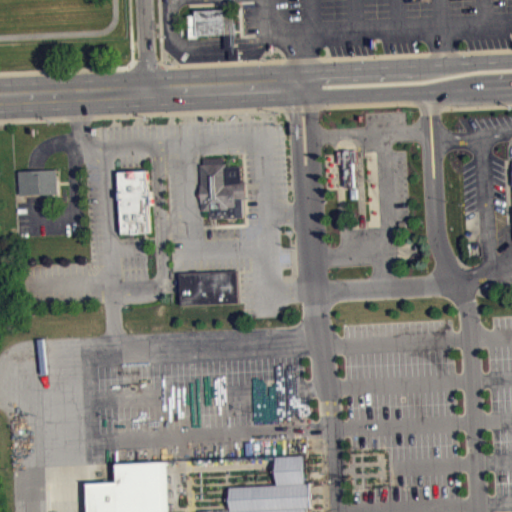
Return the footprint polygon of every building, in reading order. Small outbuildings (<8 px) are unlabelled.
[(189,14),(196,14),(197,10),(224,8),(225,34),(190,35),(189,14)] [(340,149),(359,148),(359,160),(354,160),(355,184),(346,184),(345,160),(340,160),(340,149)] [(204,158),(204,163),(201,163),(202,208),(210,208),(210,217),(244,216),(243,197),(247,197),(246,180),(241,180),(241,165),(226,165),(226,161),(223,162),(223,157),(204,158)] [(20,169),(21,194),(31,194),(59,192),(58,167),(31,168),(20,169)] [(121,170),(131,170),(131,169),(139,169),(139,170),(149,169),(149,189),(152,189),(153,203),(150,203),(152,230),(123,231),(121,170)] [(180,272),(182,303),(240,301),(239,270),(180,272)] [(90,511),(89,483),(119,481),(118,463),(170,461),(171,511),(90,511)]
